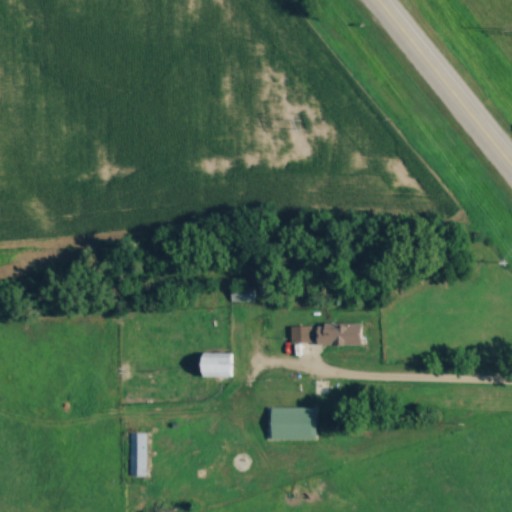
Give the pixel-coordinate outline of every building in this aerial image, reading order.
[(255,287),(231,287),(231,302),(255,302),(255,287)] [(364,324),(320,324),(320,346),(364,346),(364,324)] [(292,327),(292,343),(312,343),(312,327),(292,327)] [(205,354),(205,377),(234,377),(234,354),(205,354)] [(317,439),(317,407),(271,407),(271,439),(317,439)] [(147,433),(129,433),(129,477),(147,477),(147,433)]
